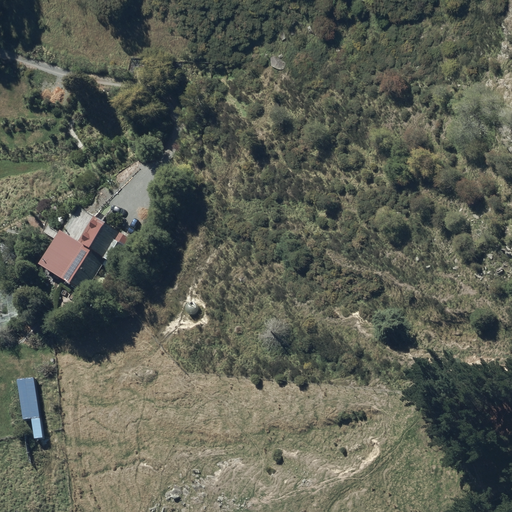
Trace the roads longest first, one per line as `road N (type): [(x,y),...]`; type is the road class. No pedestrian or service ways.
road 1 (track): [(264,0),(289,74),(236,165),(187,308),(166,341)]
road 2 (track): [(511,481),(479,487),(437,469),(425,453),(395,450),(324,511)]
